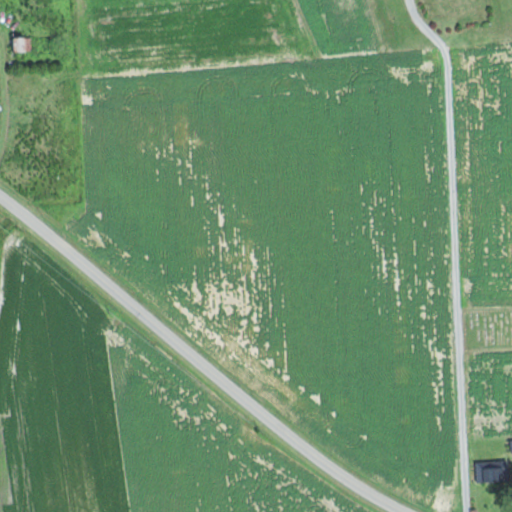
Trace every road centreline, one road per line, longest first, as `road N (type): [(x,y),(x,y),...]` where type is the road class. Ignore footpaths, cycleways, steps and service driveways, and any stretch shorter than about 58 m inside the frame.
road 1 (residential): [(396,511),(270,424),(0,199)]
road 2 (residential): [(460,511),(426,83)]
